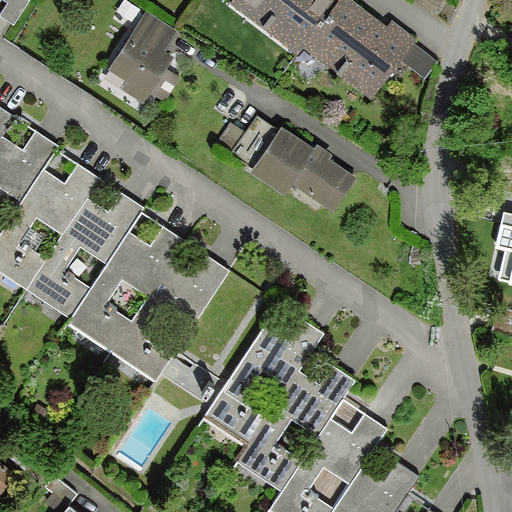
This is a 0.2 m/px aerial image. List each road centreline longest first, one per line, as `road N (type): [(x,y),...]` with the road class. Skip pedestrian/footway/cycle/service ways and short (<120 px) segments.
road 1 (residential): [(0,55),(469,375)]
road 2 (residential): [(469,375),(440,181),(450,83),(475,0)]
road 3 (residential): [(493,511),(469,375)]
